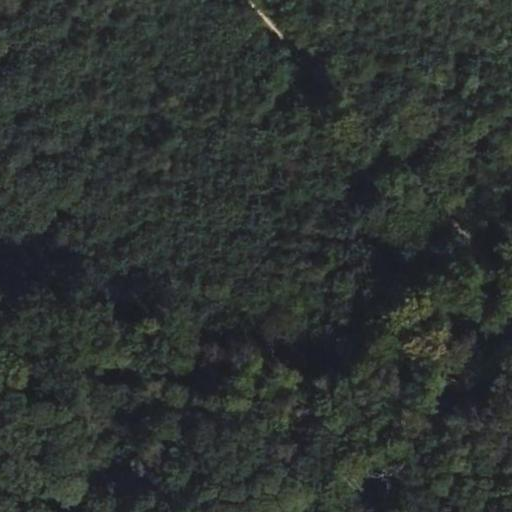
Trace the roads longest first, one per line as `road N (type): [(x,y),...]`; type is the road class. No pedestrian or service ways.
road 1 (track): [(0,282),(511,412)]
road 2 (track): [(248,0),(511,286)]
